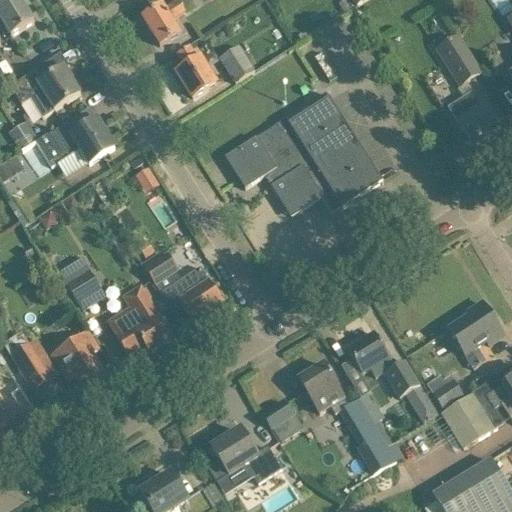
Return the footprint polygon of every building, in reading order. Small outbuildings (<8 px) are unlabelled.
[(0,12),(0,30),(3,28),(11,40),(34,26),(18,1),(1,11),(0,12)] [(159,12),(143,22),(160,49),(177,39),(181,36),(172,23),(164,12),(163,9),(159,12)] [(482,76),(458,39),(436,53),(460,90),(482,76)] [(198,63),(190,50),(178,58),(185,70),(177,76),(193,101),(216,87),(200,61),(198,63)] [(255,74),(238,50),(219,64),(235,87),(255,74)] [(10,90),(22,109),(30,104),(42,122),(81,98),(64,72),(48,81),(41,70),(10,90)] [(499,134),(489,117),(485,111),(484,111),(474,96),(449,111),(459,127),(473,150),(499,134)] [(247,149),(228,162),(246,191),(245,192),(245,193),(265,180),(268,178),(275,188),(271,190),(278,201),(279,200),(280,200),(292,219),(321,200),(322,201),(332,218),(333,217),(333,216),(341,211),(342,212),(353,205),(352,204),(381,185),(382,187),(383,186),(372,169),(353,139),(343,123),(329,102),(327,98),(316,106),(318,110),(290,128),(289,126),(287,124),(256,144),(247,149)] [(21,149),(38,138),(27,123),(11,134),(21,149)] [(49,138),(36,146),(52,170),(52,171),(58,167),(78,155),(88,169),(90,168),(98,163),(115,152),(105,137),(97,124),(76,137),(69,126),(52,136),(49,138)] [(8,207),(24,232),(36,224),(19,200),(8,207)] [(142,267),(155,290),(179,275),(168,256),(164,259),(161,255),(142,267)] [(102,294),(81,261),(58,276),(79,309),(102,294)] [(170,312),(180,306),(193,327),(224,308),(201,271),(160,295),(170,312)] [(148,355),(173,340),(141,289),(122,301),(129,312),(108,325),(118,340),(116,340),(128,359),(144,349),(148,355)] [(470,320),(448,334),(459,351),(474,372),(484,365),(486,364),(478,352),(487,346),(489,349),(504,339),(482,307),(468,316),(470,320)] [(362,378),(370,373),(375,381),(384,376),(400,402),(420,390),(405,365),(395,371),(374,337),(347,354),(362,378)] [(76,381),(85,396),(107,382),(91,358),(98,354),(88,338),(53,360),(69,385),(76,381)] [(50,382),(28,348),(12,358),(34,392),(50,382)] [(324,368),(299,384),(309,401),(311,404),(312,404),(320,418),(320,417),(331,411),(332,413),(335,418),(340,416),(361,449),(357,452),(358,454),(358,455),(370,474),(373,480),(397,465),(388,450),(390,448),(370,417),(361,402),(359,403),(349,409),(336,389),(337,389),(335,385),(324,368)] [(0,449),(0,450),(32,429),(24,416),(32,410),(13,380),(0,388),(0,449)] [(511,381),(501,389),(502,390),(491,397),(485,388),(471,398),(472,399),(442,418),(464,453),(505,427),(495,412),(501,408),(511,423),(511,381)] [(453,383),(433,396),(444,413),(464,400),(453,383)] [(369,397),(361,402),(370,417),(378,412),(369,397)] [(263,420),(271,434),(294,419),(286,406),(263,420)] [(219,463),(207,471),(216,485),(228,477),(229,479),(247,468),(259,487),(282,473),(268,451),(256,458),(241,434),(212,452),(219,463)] [(511,511),(511,495),(492,463),(434,499),(442,511),(511,511)] [(146,493),(141,496),(151,511),(169,511),(176,508),(178,511),(214,511),(213,510),(203,494),(203,493),(201,494),(202,495),(187,504),(171,477),(155,487),(152,482),(142,488),(146,493)]
